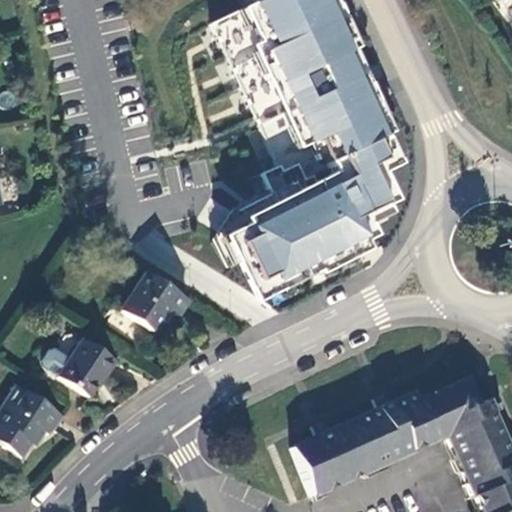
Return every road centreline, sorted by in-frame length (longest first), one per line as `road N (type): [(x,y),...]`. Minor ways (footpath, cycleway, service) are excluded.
road 1 (residential): [(162,417),(374,305)]
road 2 (residential): [(55,511),(162,417)]
road 3 (tertiary): [(378,0),(437,124)]
road 4 (unknown): [(318,511),(444,465)]
